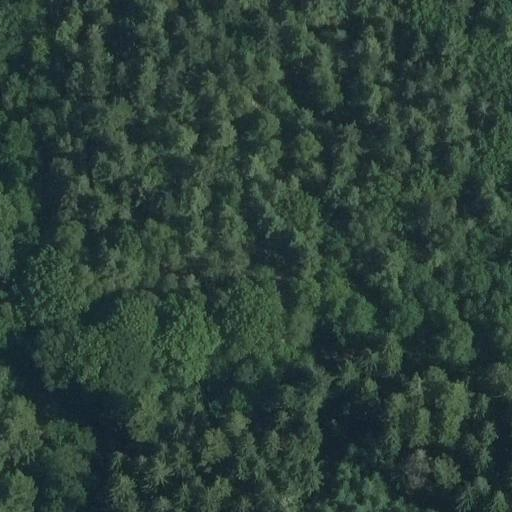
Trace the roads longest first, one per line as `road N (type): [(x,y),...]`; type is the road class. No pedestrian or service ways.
road 1 (track): [(41,369),(24,0)]
road 2 (track): [(41,369),(50,511)]
